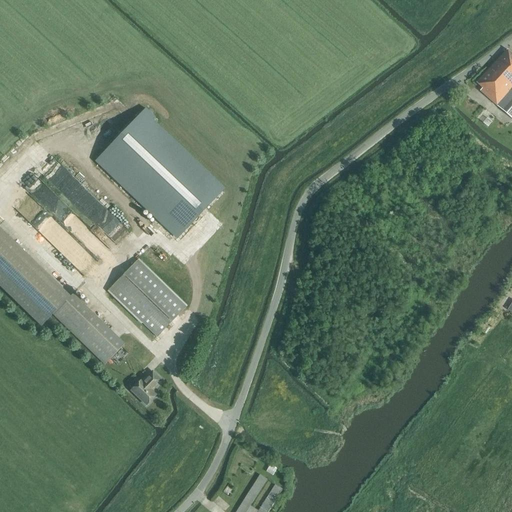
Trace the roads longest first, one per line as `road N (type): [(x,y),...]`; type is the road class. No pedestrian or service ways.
road 1 (unclassified): [(179,511),(221,450),(304,198),(511,38)]
road 2 (track): [(231,422),(178,383),(167,358),(0,211)]
